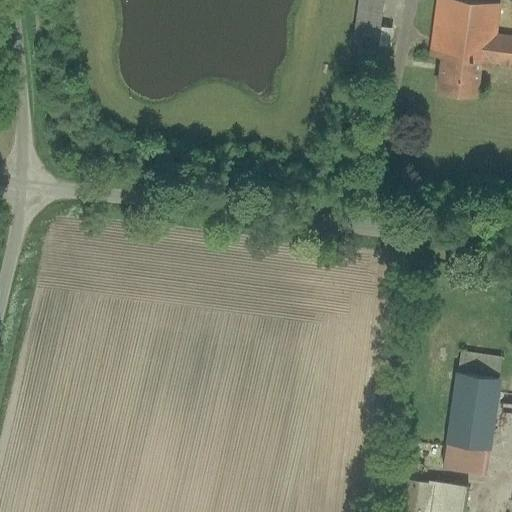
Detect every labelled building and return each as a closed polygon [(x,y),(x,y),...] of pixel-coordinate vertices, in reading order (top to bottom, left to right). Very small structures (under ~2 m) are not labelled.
[(381,0),(353,0),(347,40),(390,46),(393,27),(378,24),(381,0)] [(476,90),(480,61),(511,65),(511,33),(497,31),(501,2),(487,0),(435,0),(424,83),(476,90)] [(498,375),(454,370),(445,442),(489,447),(498,375)] [(442,466),(486,471),(489,447),(445,442),(442,466)] [(460,511),(464,483),(421,478),(416,511),(460,511)]
